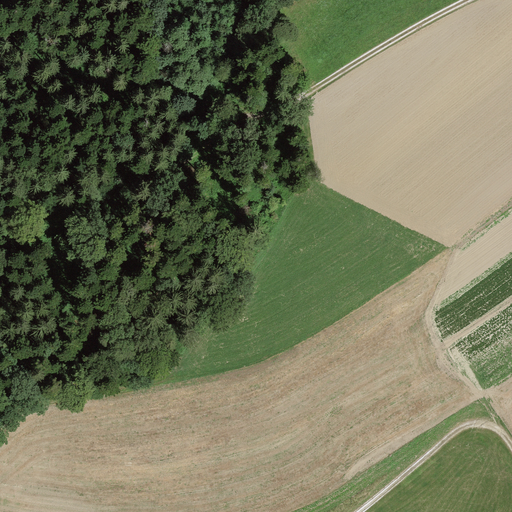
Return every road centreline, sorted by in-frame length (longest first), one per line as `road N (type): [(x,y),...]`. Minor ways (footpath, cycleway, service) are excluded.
road 1 (track): [(245,115),(308,94),(468,0)]
road 2 (track): [(511,446),(492,426),(466,426),(359,511)]
